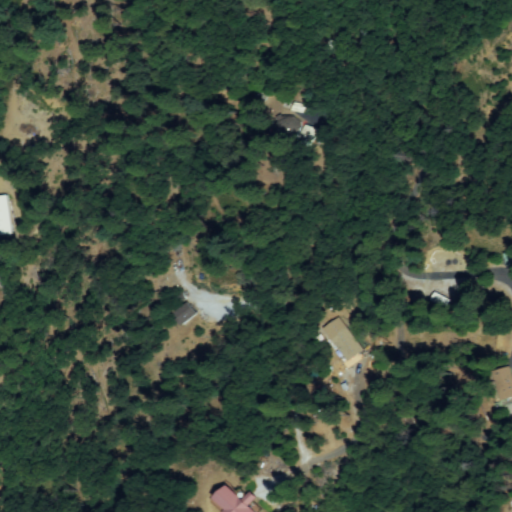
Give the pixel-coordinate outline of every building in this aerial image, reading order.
[(306,121),(308,115),(311,108),(289,102),(285,115),(306,121)] [(283,114),(300,124),(290,142),(273,133),(283,114)] [(314,131),(310,142),(299,139),(303,127),(314,131)] [(0,236),(0,197),(6,196),(13,234),(0,236)] [(437,294),(452,303),(448,310),(433,300),(437,294)] [(198,316),(185,326),(176,314),(190,304),(198,316)] [(323,329),(335,319),(361,352),(348,361),(323,329)] [(509,368),(511,378),(511,398),(502,401),(494,372),(509,368)] [(229,511),(230,510),(219,506),(226,488),(254,499),(250,508),(259,511),(229,511)]
